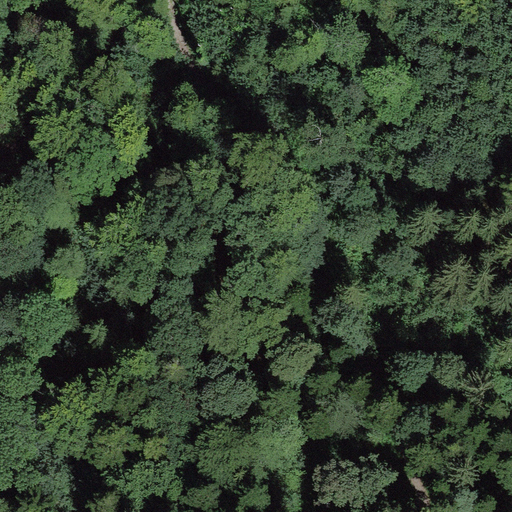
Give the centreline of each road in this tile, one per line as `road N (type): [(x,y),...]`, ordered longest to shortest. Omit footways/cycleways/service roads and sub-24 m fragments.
road 1 (track): [(151,0),(231,117),(368,412),(396,511)]
road 2 (track): [(0,163),(71,114),(134,0)]
